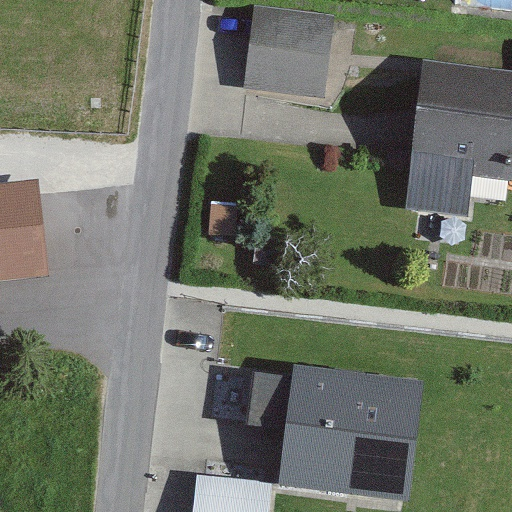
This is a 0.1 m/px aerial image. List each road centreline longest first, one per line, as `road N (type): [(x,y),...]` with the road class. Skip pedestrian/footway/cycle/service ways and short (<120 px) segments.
road 1 (residential): [(160,167),(120,511)]
road 2 (residential): [(179,0),(160,167)]
road 3 (residential): [(160,167),(0,154)]
